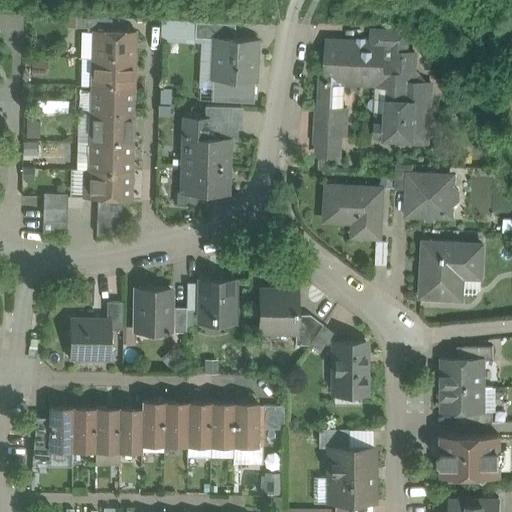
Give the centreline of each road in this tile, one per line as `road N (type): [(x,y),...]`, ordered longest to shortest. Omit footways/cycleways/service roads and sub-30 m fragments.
road 1 (residential): [(263,221),(305,0)]
road 2 (residential): [(224,502),(3,499)]
road 3 (residential): [(8,377),(228,382)]
road 4 (residential): [(23,274),(12,223),(17,60)]
road 5 (residential): [(143,249),(153,41)]
road 6 (residential): [(410,511),(411,363),(395,334)]
road 7 (residential): [(395,334),(360,294),(263,221)]
road 8 (residential): [(263,221),(143,249)]
road 9 (residential): [(143,249),(23,274)]
